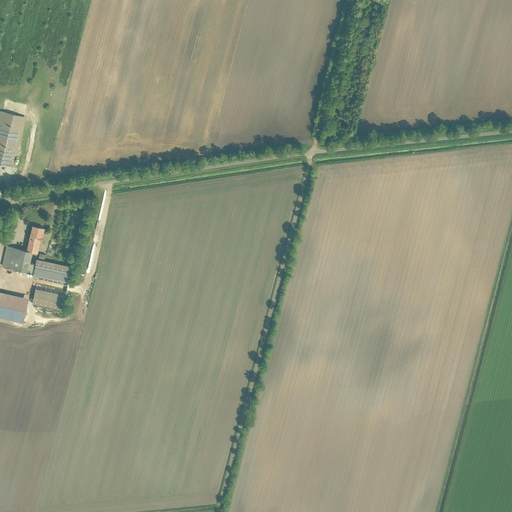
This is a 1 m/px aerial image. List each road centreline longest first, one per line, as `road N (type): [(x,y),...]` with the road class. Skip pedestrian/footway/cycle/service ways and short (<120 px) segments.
road 1 (track): [(351,0),(218,511)]
road 2 (unclassified): [(0,197),(511,130)]
